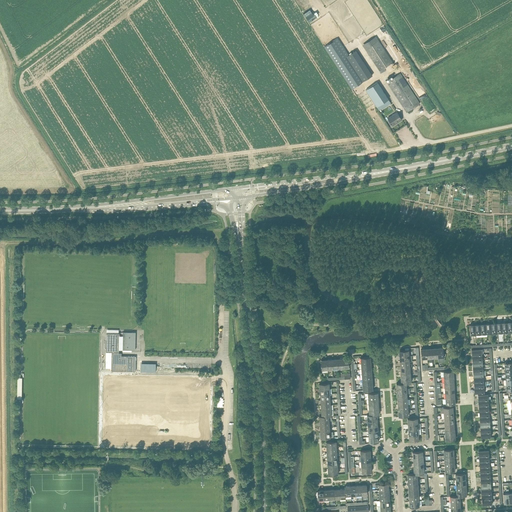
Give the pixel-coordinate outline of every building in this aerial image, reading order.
[(379,70),(392,62),(378,40),(376,38),(363,46),(365,49),(379,70)] [(334,40),(324,47),(352,89),(362,82),(346,57),(345,57),(334,40)] [(372,75),(356,50),(346,56),(362,81),(372,75)] [(407,112),(420,104),(400,73),(387,82),(407,112)] [(385,102),(387,105),(391,103),(377,82),(366,90),(379,110),(382,108),(380,105),(385,102)] [(399,122),(402,120),(397,112),(388,118),(390,122),(390,123),(391,123),(392,125),(398,121),(399,122)] [(135,350),(135,332),(123,332),(123,350),(135,350)] [(106,333),(106,352),(112,352),(112,354),(111,354),(111,371),(128,371),(133,371),(135,371),(136,371),(136,357),(136,356),(133,356),(119,356),(119,333),(114,333),(106,333)] [(156,363),(143,363),(143,372),(156,372),(156,368),(156,363)] [(323,499),(324,499),(323,490),(318,491),(318,490),(317,490),(318,492),(316,492),(316,500),(318,500),(323,499)]
